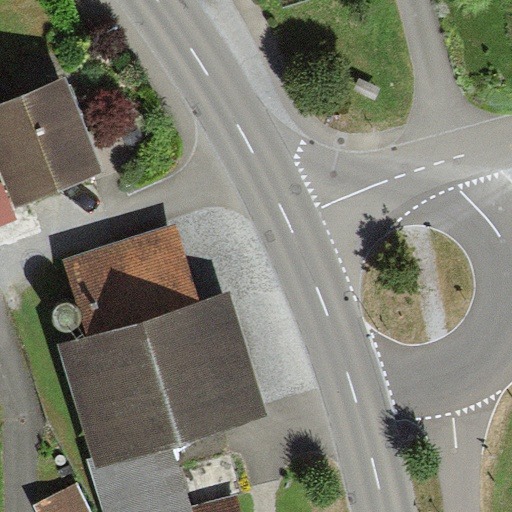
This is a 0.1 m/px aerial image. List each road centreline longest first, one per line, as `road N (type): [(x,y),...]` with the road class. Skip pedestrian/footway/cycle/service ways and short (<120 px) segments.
road 1 (tertiary): [(288,218),(346,369),(387,511)]
road 2 (tertiary): [(158,0),(211,71),(288,218)]
road 3 (unclassified): [(288,218),(511,145)]
